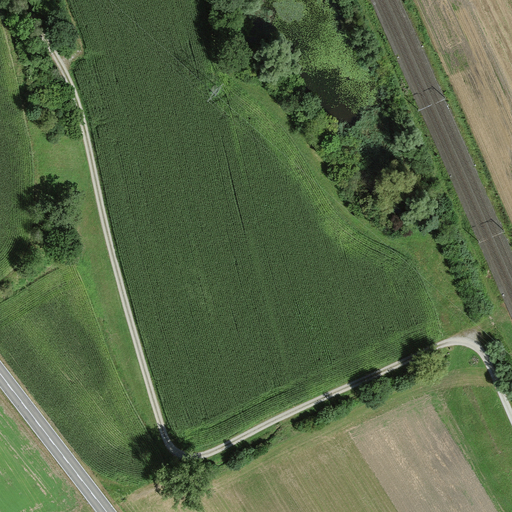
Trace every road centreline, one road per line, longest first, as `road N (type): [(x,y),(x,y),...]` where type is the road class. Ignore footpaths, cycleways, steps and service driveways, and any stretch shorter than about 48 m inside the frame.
road 1 (track): [(20,0),(70,89),(174,455),(195,457),(462,338),(475,344),(511,422)]
road 2 (track): [(468,341),(495,316),(422,139)]
road 3 (primary): [(0,375),(105,511)]
